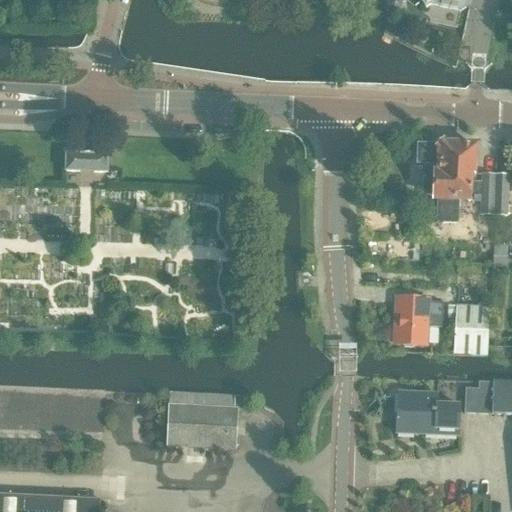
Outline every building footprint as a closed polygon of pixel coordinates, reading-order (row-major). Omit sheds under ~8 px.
[(388,0),(387,8),(393,13),(401,9),(402,1),(400,0),(388,0)] [(464,10),(466,0),(421,0),(421,2),(424,7),(426,8),(429,6),(459,13),(464,10)] [(424,191),(428,197),(435,197),(437,200),(437,218),(435,220),(441,225),(442,223),(456,224),(456,201),(480,201),(480,215),(505,216),(506,175),(480,175),(480,185),(470,185),(471,177),(474,177),(474,147),(444,146),(441,150),(436,146),(418,146),(418,165),(439,165),(439,175),(436,178),(428,178),(424,182),(424,191)] [(66,154),(66,172),(108,174),(108,155),(94,155),(92,155),(92,156),(81,155),(82,154),(80,154),(80,155),(66,154)] [(494,248),(493,268),(508,268),(508,248),(494,248)] [(395,345),(426,347),(427,328),(442,329),(443,303),(428,303),(428,301),(397,299),(395,345)] [(455,320),(453,356),(488,358),(491,309),(449,307),(448,319),(455,320)] [(511,385),(509,385),(478,384),(478,391),(465,391),(464,416),(511,417),(511,385)] [(239,411),(239,398),(169,395),(166,447),(235,450),(235,447),(238,445),(238,439),(236,437),(237,411),(239,411)] [(397,395),(396,435),(457,438),(459,407),(437,406),(437,397),(397,395)] [(0,495),(0,511),(98,511),(99,501),(0,495)]
